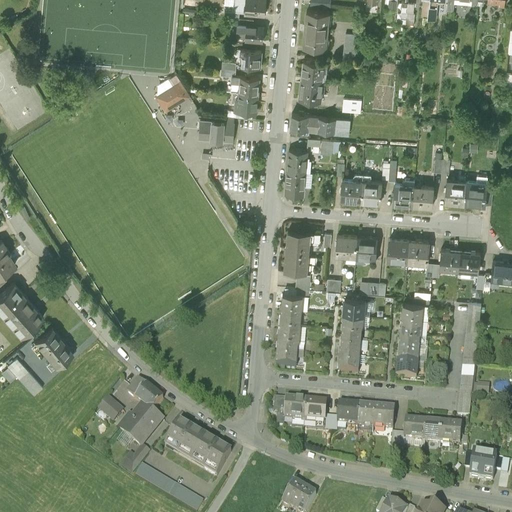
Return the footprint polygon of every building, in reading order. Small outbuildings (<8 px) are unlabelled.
[(224,0),(224,9),(225,9),(240,10),(240,12),(244,12),(245,0),(224,0)] [(245,0),(244,12),(265,14),(265,0),(245,0)] [(436,0),(429,0),(427,20),(435,20),(436,0)] [(413,5),(401,4),(400,14),(412,14),(413,5)] [(240,12),(240,10),(225,9),(224,16),(239,18),(240,12)] [(329,13),(307,11),(304,47),(325,49),(329,13)] [(253,25),(238,23),(237,23),(236,32),(237,32),(237,37),(245,38),(245,39),(262,41),(263,25),(253,25)] [(356,34),(345,33),(343,59),(353,60),(356,34)] [(262,51),(243,49),(242,65),(260,67),(262,51)] [(302,60),(300,77),(322,79),(322,71),(326,71),(327,63),(316,61),(316,59),(311,58),(310,61),(302,60)] [(233,75),(235,75),(236,62),(223,61),(222,76),(232,77),(233,75)] [(190,95),(177,74),(170,78),(170,77),(157,84),(157,96),(166,110),(190,95)] [(231,92),(240,93),(258,95),(260,77),(235,75),(233,75),(232,77),(231,92)] [(323,79),(322,79),(300,77),(298,99),(320,101),(323,79)] [(256,112),(258,95),(240,93),(239,98),(236,98),(235,110),(256,112)] [(361,100),(343,98),(341,110),(360,112),(361,100)] [(292,112),(290,127),(316,129),(318,115),(308,115),(308,114),(302,113),(302,110),(296,109),(295,112),(292,112)] [(226,121),(200,118),(198,138),(233,141),(235,122),(234,121),(234,116),(226,115),(226,121)] [(316,129),(333,131),(334,117),(318,115),(316,129)] [(349,119),(334,117),(333,131),(347,133),(349,119)] [(319,145),(319,138),(307,137),(306,144),(319,145)] [(321,138),(319,152),(331,153),(331,149),(337,149),(338,139),(321,138)] [(477,152),(477,143),(469,143),(469,152),(477,152)] [(288,148),(287,169),(309,171),(310,158),(308,157),(306,157),(306,150),(288,148)] [(450,159),(442,159),(435,158),(434,171),(449,173),(450,159)] [(311,171),(309,171),(287,169),(285,192),(293,193),(293,192),(302,193),(303,185),(310,185),(311,171)] [(339,198),(359,199),(361,173),(355,173),(353,174),(352,175),(352,179),(341,178),(339,198)] [(370,174),(361,173),(359,199),(379,201),(381,181),(370,180),(370,174)] [(392,202),(412,204),(413,185),(414,179),(405,178),(403,180),(402,184),(394,184),(392,202)] [(444,201),(465,203),(466,181),(458,180),(458,182),(446,181),(444,201)] [(479,182),(466,181),(465,203),(472,203),(474,205),(473,209),(475,210),(479,210),(481,209),(481,204),(485,204),(485,203),(486,185),(479,185),(479,182)] [(434,187),(413,185),(412,204),(432,206),(434,187)] [(493,186),(486,185),(485,203),(492,204),(493,186)] [(21,207),(26,218),(29,217),(23,206),(21,207)] [(310,272),(310,271),(306,271),(307,262),(314,263),(315,255),(308,254),(309,240),(316,241),(317,232),(314,232),(314,231),(288,229),(284,269),(297,270),(310,272)] [(336,254),(355,255),(356,235),(342,234),(342,235),(337,234),(336,254)] [(377,237),(356,235),(355,255),(354,261),(363,262),(364,256),(376,257),(377,237)] [(387,259),(407,261),(409,240),(389,238),(387,259)] [(0,240),(0,258),(8,253),(9,252),(9,251),(6,247),(1,240),(0,240)] [(429,242),(409,240),(407,261),(427,263),(428,263),(429,242)] [(447,269),(459,270),(461,251),(451,251),(451,250),(441,249),(439,264),(439,268),(440,268),(447,269)] [(470,252),(461,251),(459,270),(470,271),(471,270),(478,271),(480,252),(470,251),(470,252)] [(15,264),(8,253),(0,258),(0,273),(2,272),(15,264)] [(499,287),(499,281),(511,282),(511,262),(492,261),(491,274),(490,280),(491,281),(490,287),(499,287)] [(427,263),(426,276),(430,277),(439,278),(440,268),(439,268),(439,264),(428,263),(427,263)] [(309,289),(310,272),(297,270),(296,287),(309,289)] [(484,274),(484,275),(482,289),(482,292),(490,293),(490,287),(491,281),(490,280),(491,274),(484,274)] [(339,291),(340,279),(327,278),(326,290),(339,291)] [(12,281),(0,291),(0,308),(3,312),(0,314),(1,315),(3,313),(12,323),(10,325),(11,326),(13,324),(21,333),(19,335),(20,336),(43,316),(12,281)] [(385,295),(386,283),(361,281),(360,293),(385,295)] [(282,293),(281,307),(301,309),(302,295),(282,293)] [(344,298),(343,313),(363,315),(364,299),(344,298)] [(481,303),(469,302),(457,415),(469,416),(481,303)] [(403,303),(401,318),(421,320),(423,304),(403,303)] [(281,307),(280,322),(300,324),(301,309),(281,307)] [(343,313),(342,328),(362,329),(363,315),(343,313)] [(401,318),(400,333),(420,335),(421,320),(401,318)] [(280,322),(279,337),(299,339),(300,324),(280,322)] [(56,366),(72,352),(51,326),(34,339),(56,366)] [(342,328),(341,342),(361,344),(362,329),(342,328)] [(400,333),(399,347),(419,349),(420,335),(400,333)] [(279,337),(277,352),(297,353),(299,339),(279,337)] [(341,342),(339,357),(359,359),(361,344),(341,342)] [(399,347),(398,362),(418,364),(419,349),(399,347)] [(296,369),(297,353),(277,352),(276,367),(296,369)] [(43,387),(16,357),(7,365),(34,395),(43,387)] [(358,374),(359,359),(339,357),(338,372),(358,374)] [(416,379),(418,364),(398,362),(396,378),(416,379)] [(487,377),(507,378),(507,369),(487,369),(487,377)] [(127,393),(141,404),(138,408),(139,409),(132,418),(130,416),(119,429),(140,447),(162,420),(152,412),(163,399),(138,379),(127,393)] [(286,400),(274,399),(273,411),(268,410),(268,417),(269,425),(284,426),(285,420),(284,420),(286,400)] [(108,400),(95,415),(105,424),(109,418),(113,422),(122,412),(108,400)] [(285,420),(304,422),(306,402),(286,400),(284,420),(285,420)] [(327,403),(306,402),(304,422),(324,423),(325,423),(325,417),(327,403)] [(338,424),(357,426),(359,406),(339,404),(337,418),(337,424),(338,424)] [(374,407),(359,406),(357,426),(372,427),(374,407)] [(395,409),(374,407),(372,427),(393,429),(395,409)] [(337,424),(337,418),(325,417),(325,423),(324,423),(324,431),(337,432),(338,424),(337,424)] [(405,440),(424,442),(426,422),(405,420),(404,434),(404,440),(405,440)] [(424,442),(439,443),(441,423),(426,422),(424,442)] [(165,447),(191,462),(205,438),(179,423),(165,447)] [(462,425),(441,423),(439,443),(460,445),(460,437),(461,437),(462,425)] [(404,440),(404,434),(392,433),(391,447),(404,448),(405,440),(404,440)] [(231,453),(205,438),(191,462),(217,478),(231,453)] [(149,453),(143,448),(134,458),(130,455),(122,466),(131,474),(149,453)] [(464,467),(470,468),(473,454),(465,453),(464,467)] [(470,468),(469,477),(493,481),(494,469),(497,458),(497,457),(473,453),(473,454),(470,468)] [(502,459),(497,458),(494,469),(500,471),(502,459)] [(135,476),(196,511),(203,502),(142,466),(135,476)] [(290,509),(290,508),(296,511),(297,511),(298,511),(300,511),(306,511),(316,496),(312,493),(311,493),(309,492),(309,491),(305,489),(304,489),(299,486),(296,483),(295,483),(282,504),(282,506),(288,509),(290,509)] [(376,511),(382,511),(388,503),(382,500),(376,511)] [(382,511),(406,511),(407,510),(406,510),(401,507),(402,505),(395,502),(394,503),(389,501),(388,503),(382,511)]
